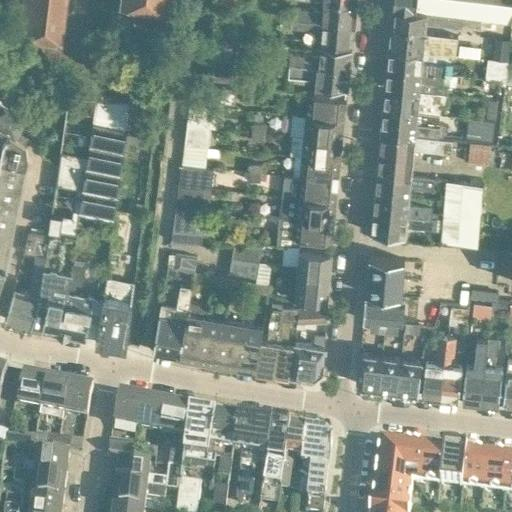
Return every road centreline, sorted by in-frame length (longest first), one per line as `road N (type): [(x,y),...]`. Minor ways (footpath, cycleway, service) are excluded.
road 1 (residential): [(375,0),(334,408)]
road 2 (residential): [(334,408),(110,368)]
road 3 (residential): [(511,430),(351,411)]
road 4 (unclassified): [(86,511),(110,368)]
